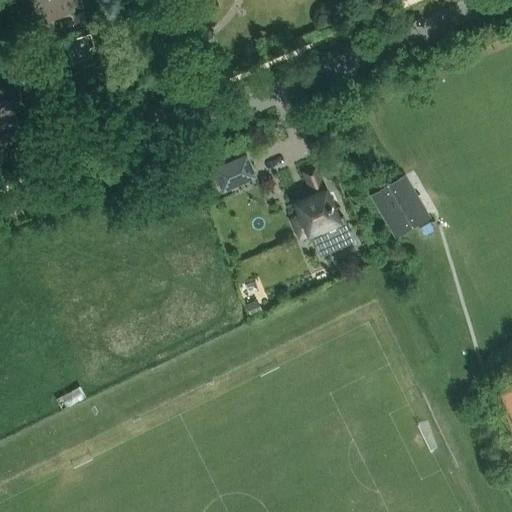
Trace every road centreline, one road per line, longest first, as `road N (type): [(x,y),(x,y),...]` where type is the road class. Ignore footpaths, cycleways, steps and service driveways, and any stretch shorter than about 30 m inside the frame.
road 1 (unclassified): [(195,132),(495,0)]
road 2 (unclassified): [(0,215),(195,132)]
road 3 (residential): [(195,132),(163,0)]
